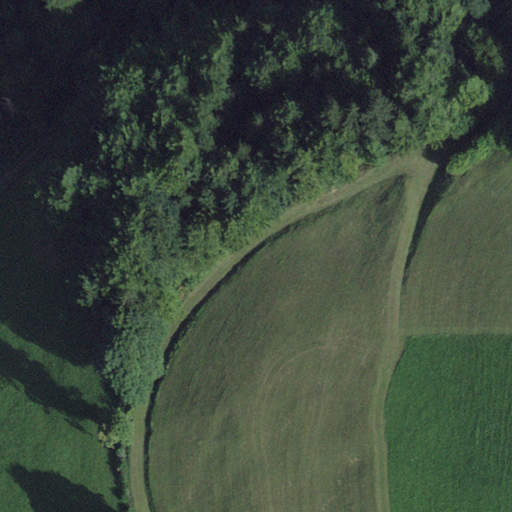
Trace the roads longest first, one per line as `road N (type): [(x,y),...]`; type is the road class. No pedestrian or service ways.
road 1 (track): [(388,511),(385,434),(401,267),(426,170),(409,159),(280,216),(186,305),(146,379),(133,489),(139,511)]
road 2 (track): [(343,0),(221,39),(137,80),(91,107),(0,194)]
